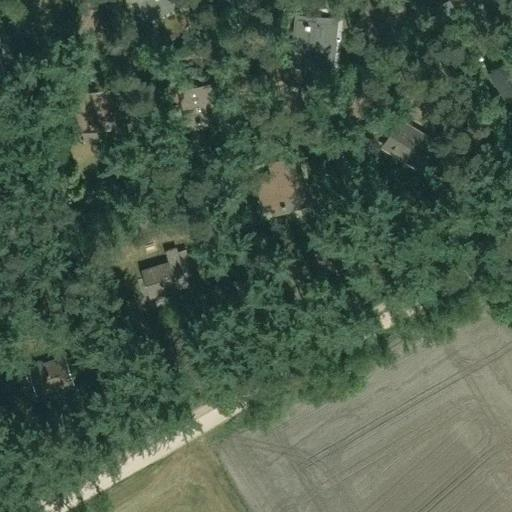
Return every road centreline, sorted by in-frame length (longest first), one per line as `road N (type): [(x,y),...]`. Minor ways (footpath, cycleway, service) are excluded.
road 1 (track): [(53,511),(511,252)]
road 2 (track): [(415,105),(432,78),(511,36)]
